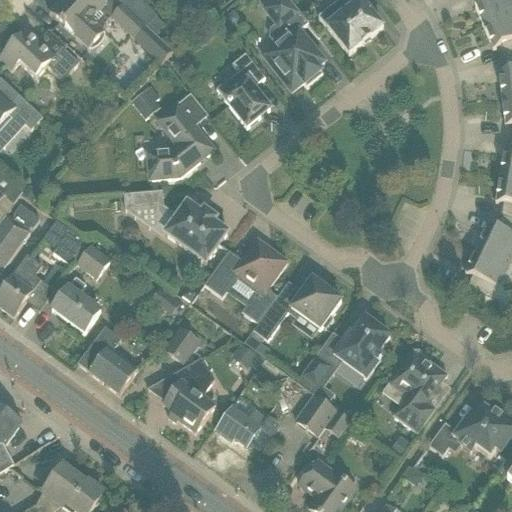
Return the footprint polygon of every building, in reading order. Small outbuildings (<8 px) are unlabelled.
[(104,8),(95,0),(64,0),(49,17),(89,54),(94,53),(97,51),(100,48),(102,45),(104,41),(105,38),(89,23),(104,8)] [(324,66),(299,35),(305,29),(332,61),(333,59),(283,0),(281,0),(263,15),(276,31),(271,35),(271,41),(278,50),(264,62),(291,96),(302,87),(306,92),(322,80),(317,73),(324,66)] [(383,31),(360,3),(358,5),(354,0),(343,0),(334,7),(317,20),(348,59),(361,49),(362,50),(371,43),(370,42),(383,31)] [(511,0),(478,0),(482,7),(474,10),(482,28),(511,15),(511,0)] [(125,11),(156,39),(165,29),(135,1),(125,11)] [(122,8),(110,22),(133,43),(137,39),(146,30),(125,11),(122,8)] [(497,43),(505,61),(511,59),(511,15),(482,28),(489,46),(497,43)] [(62,83),(78,66),(62,51),(54,60),(26,34),(0,62),(0,64),(10,74),(19,66),(34,80),(45,68),(62,83)] [(269,114),(252,92),(265,82),(252,67),(245,58),(232,68),(238,76),(216,94),(246,132),(269,114)] [(511,59),(505,61),(505,62),(507,82),(499,83),(501,102),(511,100),(511,59)] [(163,107),(150,91),(135,102),(148,118),(163,107)] [(207,119),(194,103),(190,98),(157,125),(177,150),(169,156),(147,158),(149,185),(179,182),(214,154),(194,129),(207,119)] [(31,135),(43,122),(18,99),(9,108),(0,100),(0,99),(0,156),(5,152),(2,138),(17,122),(31,135)] [(511,100),(501,102),(503,122),(511,121),(511,126),(511,100)] [(511,150),(510,161),(502,160),(499,179),(511,181),(511,150)] [(22,197),(0,175),(0,227),(6,218),(22,197)] [(511,181),(499,179),(496,198),(504,200),(501,220),(511,223),(511,181)] [(178,221),(169,215),(163,211),(162,195),(129,198),(131,213),(156,211),(157,216),(159,234),(205,268),(227,238),(187,208),(178,221)] [(49,207),(46,211),(46,215),(50,218),(54,218),(57,215),(57,210),(53,207),(49,207)] [(0,276),(1,277),(29,238),(28,237),(31,232),(33,233),(39,223),(20,209),(13,219),(15,221),(13,223),(6,218),(0,227),(0,276)] [(511,223),(501,220),(492,238),(485,235),(476,252),(511,269),(511,223)] [(72,265),(77,268),(89,252),(90,250),(70,235),(53,258),(69,270),(72,265)] [(241,317),(257,329),(273,306),(277,301),(267,294),(287,266),(268,252),(267,254),(256,246),(237,272),(225,263),(230,257),(229,256),(204,290),(222,303),(238,280),(258,294),(241,317)] [(89,252),(77,268),(76,269),(96,284),(108,267),(89,252)] [(511,269),(476,252),(468,270),(475,273),(466,292),(510,313),(511,308),(511,302),(511,298),(511,269)] [(27,260),(10,282),(0,296),(0,311),(14,322),(41,285),(34,280),(42,271),(27,260)] [(84,338),(96,322),(100,317),(76,300),(84,289),(75,282),(51,314),(84,338)] [(319,334),(329,321),(341,305),(321,291),(319,294),(312,289),(315,286),(312,284),(290,313),(319,334)] [(161,290),(151,301),(168,317),(179,306),(161,290)] [(273,306),(257,329),(253,335),(268,345),(289,316),(273,306)] [(365,383),(383,359),(378,355),(389,341),(364,323),(354,337),(350,335),(333,359),(365,383)] [(104,332),(89,352),(77,368),(119,399),(137,375),(112,356),(121,344),(104,332)] [(165,357),(181,369),(197,348),(181,336),(165,357)] [(248,340),(243,348),(264,362),(269,355),(248,340)] [(415,356),(413,355),(401,371),(388,390),(401,399),(398,404),(403,408),(393,421),(417,439),(435,415),(426,409),(447,380),(426,365),(426,361),(418,355),(415,356)] [(312,398),(331,371),(316,359),(296,387),(312,398)] [(207,421),(216,409),(204,400),(215,385),(202,363),(175,378),(179,385),(163,408),(173,415),(168,421),(176,427),(178,425),(195,438),(207,421)] [(326,434),(338,417),(314,400),(295,427),(319,444),(326,434)] [(227,418),(215,434),(227,443),(229,439),(247,452),(258,436),(259,434),(269,441),(278,430),(268,423),(267,423),(257,415),(258,414),(240,401),(235,407),(227,418)] [(428,451),(442,461),(448,453),(455,458),(460,449),(470,456),(474,450),(489,461),(495,453),(500,457),(511,440),(511,429),(511,428),(511,425),(494,412),(491,416),(483,410),(476,421),(470,417),(456,436),(444,428),(428,451)] [(0,477),(13,469),(2,452),(20,428),(0,413),(0,477)] [(338,417),(326,434),(338,443),(351,426),(338,417)] [(511,456),(498,475),(511,485),(511,456)] [(342,511),(355,495),(315,467),(311,474),(299,490),(317,503),(310,511),(342,511)] [(59,511),(65,508),(70,511),(92,511),(103,498),(88,487),(86,490),(62,473),(43,498),(27,511),(59,511)]
